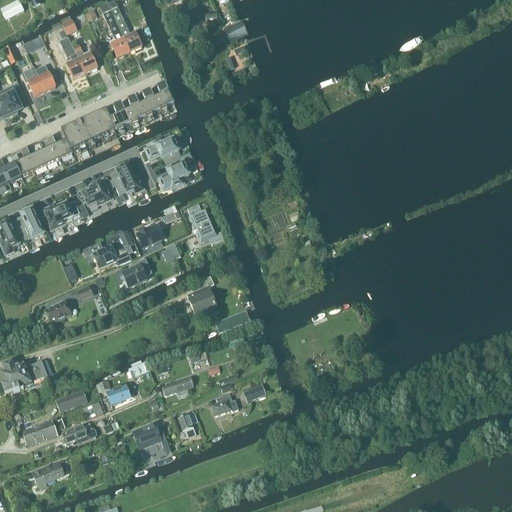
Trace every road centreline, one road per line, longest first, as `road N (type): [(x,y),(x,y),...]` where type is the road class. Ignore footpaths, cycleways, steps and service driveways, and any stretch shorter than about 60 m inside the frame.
road 1 (residential): [(0,214),(133,152),(148,186)]
road 2 (residential): [(0,149),(157,77)]
